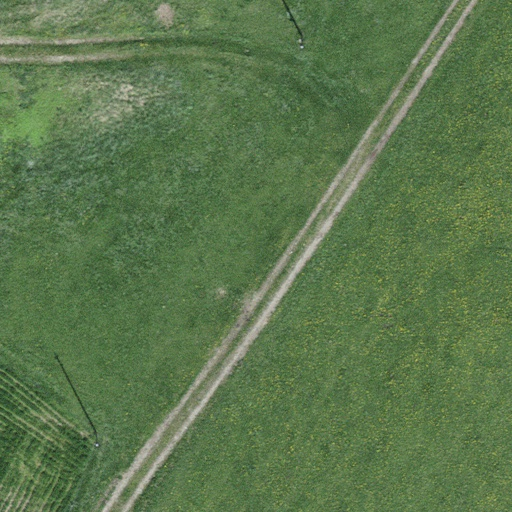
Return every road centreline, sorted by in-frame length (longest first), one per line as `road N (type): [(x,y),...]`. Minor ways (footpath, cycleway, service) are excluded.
road 1 (track): [(116,511),(375,139)]
road 2 (track): [(375,139),(323,92),(259,59),(212,50),(0,51)]
road 3 (track): [(469,0),(375,139)]
